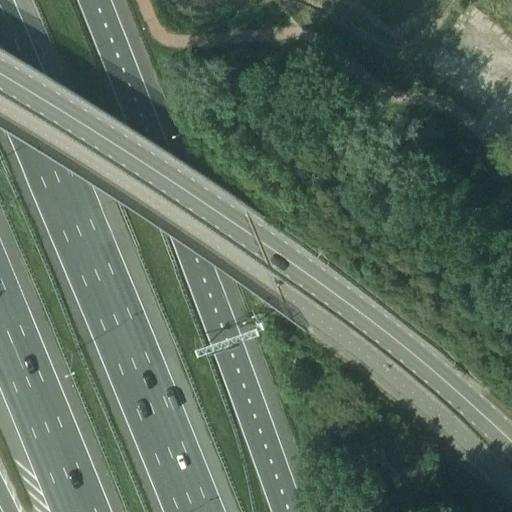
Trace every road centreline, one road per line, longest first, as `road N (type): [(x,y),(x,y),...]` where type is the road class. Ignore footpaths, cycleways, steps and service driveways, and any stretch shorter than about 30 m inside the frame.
road 1 (secondary): [(511,443),(321,283),(0,75)]
road 2 (motorway): [(288,511),(95,0)]
road 3 (motorway): [(192,511),(0,43)]
road 4 (motorway): [(0,312),(80,511)]
